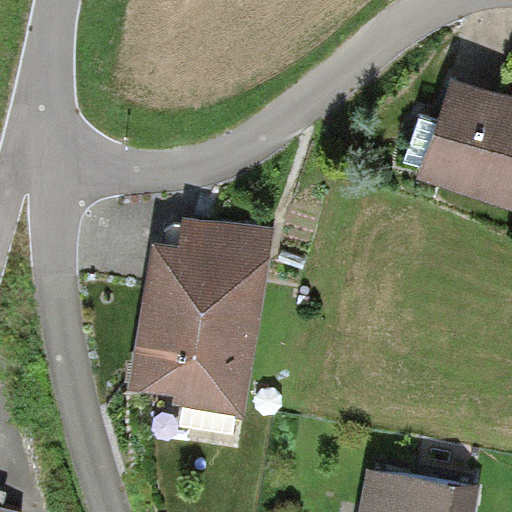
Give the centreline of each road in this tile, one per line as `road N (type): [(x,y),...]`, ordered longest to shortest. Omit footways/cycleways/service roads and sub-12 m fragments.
road 1 (residential): [(38,160),(120,177),(192,167),(274,126),(392,27),(443,0)]
road 2 (residential): [(112,511),(61,355),(38,160)]
road 3 (residential): [(38,160),(65,0)]
